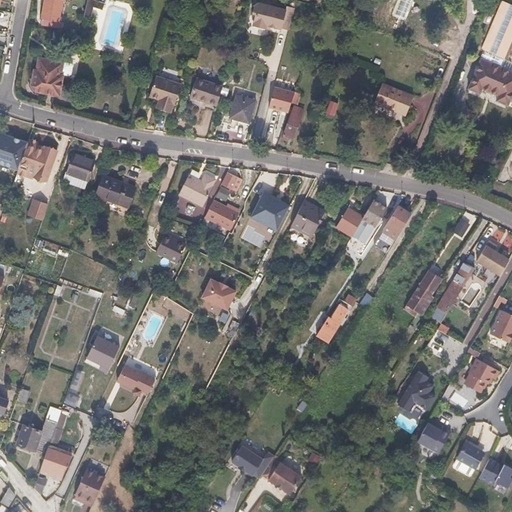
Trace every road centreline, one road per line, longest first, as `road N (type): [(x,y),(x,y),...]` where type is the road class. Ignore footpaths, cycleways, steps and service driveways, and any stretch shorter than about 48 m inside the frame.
road 1 (residential): [(4,101),(115,136),(400,182),(511,221)]
road 2 (unknown): [(400,182),(473,7)]
